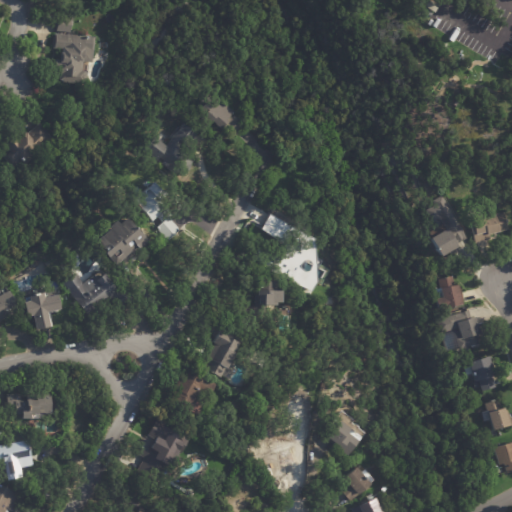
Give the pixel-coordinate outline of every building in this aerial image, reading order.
[(432,5),(440,10),(437,14),(424,6),(427,2),(432,5)] [(73,35),(95,37),(93,62),(84,61),(84,71),(87,71),(87,73),(88,75),(87,83),(77,82),(76,83),(64,82),(64,81),(60,80),(61,76),(54,75),(56,60),(62,60),(63,53),(55,53),(56,34),(67,35),(73,35)] [(237,112),(224,128),(215,121),(208,130),(200,123),(207,114),(202,110),(210,100),(215,104),(220,99),(224,102),(225,101),(229,104),(228,105),(237,112)] [(32,131),(42,122),(56,137),(20,171),(3,154),(11,147),(8,144),(16,137),(17,138),(20,135),(22,137),(30,129),(32,131)] [(195,130),(179,147),(195,162),(192,165),(193,166),(184,177),(178,172),(174,176),(166,170),(169,167),(163,161),(160,164),(145,150),(157,137),(166,145),(187,122),(195,130)] [(172,217),(181,230),(169,239),(146,206),(147,205),(139,194),(158,180),(168,194),(160,200),(172,217)] [(462,236),(464,239),(457,244),(460,248),(444,258),(432,239),(445,232),(438,221),(434,220),(430,222),(424,213),(434,207),(432,203),(439,198),(462,236)] [(493,232),(491,233),(492,238),(476,242),(471,221),(507,213),(510,229),(493,232)] [(259,230),(280,242),(289,225),(268,214),(259,230)] [(128,217),(146,235),(144,236),(148,240),(120,266),(97,241),(111,227),(110,226),(121,215),(125,219),(128,217)] [(293,238),(296,267),(273,269),(272,256),(254,258),(253,243),(273,241),(272,228),(279,227),(279,221),(291,220),(293,238)] [(67,236),(79,226),(87,236),(75,245),(67,236)] [(309,266),(319,241),(300,233),(294,248),(284,244),(272,274),(312,290),(320,270),(309,266)] [(131,300),(126,304),(119,296),(93,318),(65,283),(77,273),(85,283),(104,267),(122,289),(125,287),(133,298),(131,300)] [(460,292),(462,304),(441,307),(439,297),(435,297),(434,289),(440,288),(438,279),(452,277),(454,285),(459,284),(460,292)] [(281,304),(281,306),(267,306),(266,317),(261,317),(260,324),(248,324),(248,307),(256,307),(257,297),(261,297),(261,282),(280,282),(280,291),(287,291),(287,303),(281,302),(281,304)] [(0,322),(0,296),(12,290),(23,309),(0,322)] [(50,325),(40,328),(37,313),(32,314),(29,300),(34,299),(33,293),(47,290),(48,296),(61,293),(64,307),(51,310),(54,324),(50,325)] [(474,317),(480,315),(484,332),(481,332),(484,342),(448,351),(443,332),(445,331),(441,318),(458,313),(460,321),(474,317)] [(242,346),(230,367),(228,366),(221,377),(207,368),(211,360),(207,357),(216,342),(215,342),(223,328),(245,342),(242,346)] [(492,376),(495,387),(482,391),(478,380),(476,381),(474,375),(476,374),(473,366),(472,367),(470,362),(489,356),(495,375),(492,376)] [(219,383),(213,396),(204,391),(201,397),(212,403),(207,413),(196,407),(193,413),(174,402),(191,368),(219,383)] [(54,412),(34,412),(34,417),(23,417),(23,414),(7,414),(8,393),(54,393),(54,412)] [(510,414),(511,420),(511,424),(495,430),(491,420),(486,421),(484,412),(489,411),(487,403),(500,399),(504,409),(508,407),(510,414)] [(355,429),(353,432),(363,439),(352,455),(323,435),(334,419),(342,424),(346,419),(357,427),(355,429)] [(140,469),(146,458),(139,454),(145,442),(152,445),(156,439),(149,436),(157,421),(191,439),(185,450),(179,446),(161,480),(140,469)] [(32,446),(35,464),(23,466),(25,476),(10,479),(6,460),(1,461),(0,456),(0,445),(30,439),(32,446)] [(511,472),(509,473),(507,463),(504,463),(499,446),(511,442),(511,472)] [(299,475),(288,479),(286,474),(272,480),(263,458),(290,448),(301,474),(299,475)] [(366,472),(376,483),(363,495),(361,493),(352,501),(343,491),(352,483),(347,478),(361,466),(366,472)] [(22,498),(14,511),(0,511),(0,484),(23,496),(22,498)] [(388,511),(355,511),(354,510),(372,501),(370,496),(376,493),(378,498),(384,495),(388,504),(385,505),(388,511)]
